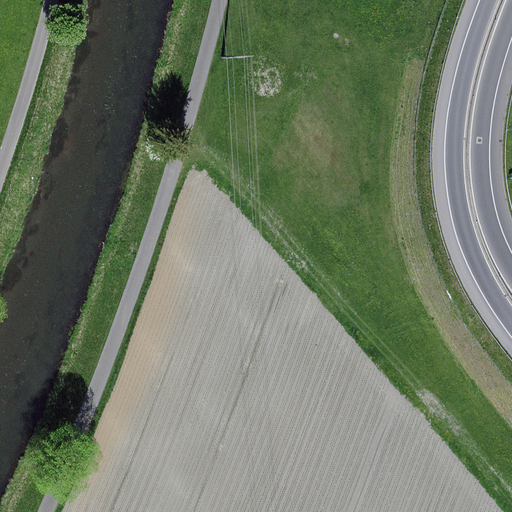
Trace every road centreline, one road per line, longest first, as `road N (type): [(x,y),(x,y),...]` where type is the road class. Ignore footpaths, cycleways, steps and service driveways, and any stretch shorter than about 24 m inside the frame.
road 1 (unclassified): [(217,0),(177,150),(43,511)]
road 2 (motorway): [(494,0),(460,83),(459,170),(477,258),(511,312)]
road 3 (motorway): [(511,238),(494,185),(495,114),(511,39)]
road 4 (track): [(48,0),(0,161)]
